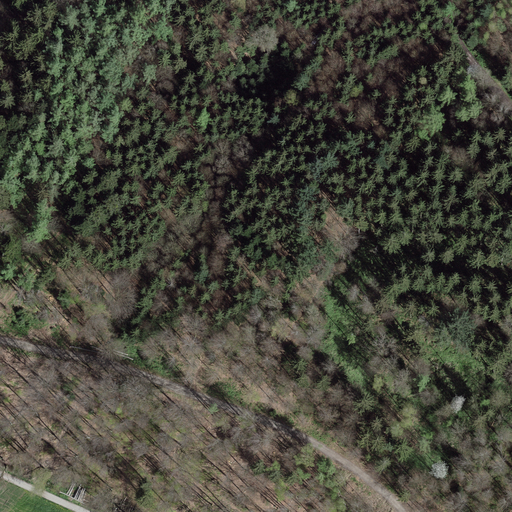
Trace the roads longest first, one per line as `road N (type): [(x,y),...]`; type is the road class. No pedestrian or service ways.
road 1 (track): [(403,511),(311,440),(227,403),(0,339)]
road 2 (track): [(0,13),(167,0)]
road 3 (track): [(424,0),(511,117)]
